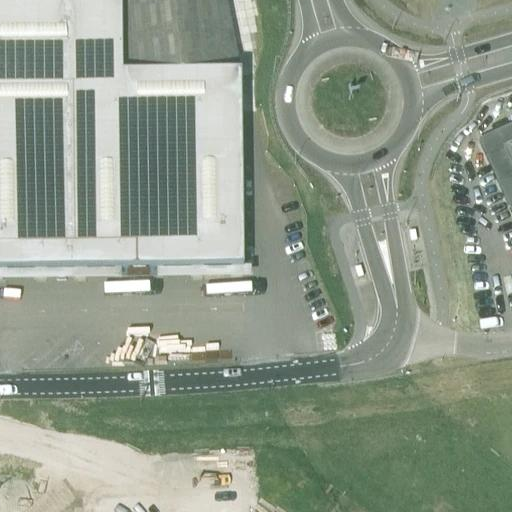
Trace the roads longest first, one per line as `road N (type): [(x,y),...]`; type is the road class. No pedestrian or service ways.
road 1 (tertiary): [(392,333),(358,364),(0,386)]
road 2 (tertiary): [(392,333),(401,297),(378,157)]
road 3 (tertiary): [(344,165),(392,333)]
road 4 (primary): [(310,48),(286,81),(284,113),(305,149),(344,165)]
road 5 (track): [(0,421),(60,453),(76,496),(103,511)]
road 6 (unclassified): [(511,345),(392,333)]
